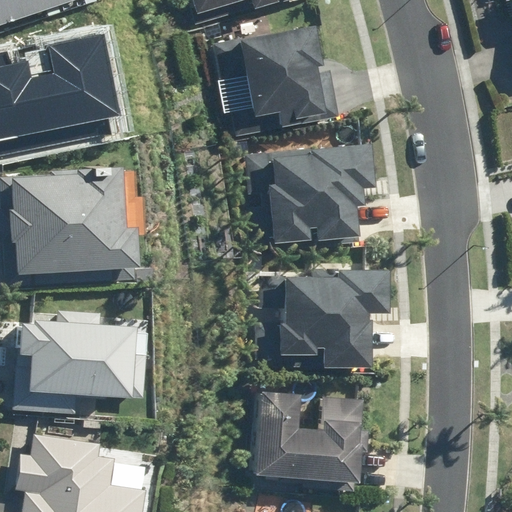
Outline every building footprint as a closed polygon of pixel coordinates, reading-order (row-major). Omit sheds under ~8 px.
[(0,0),(0,23),(64,0),(0,0)] [(186,0),(190,12),(231,0),(245,0),(248,7),(273,0),(186,0)] [(310,23),(210,43),(215,66),(237,62),(248,116),(273,111),(276,126),(337,114),(328,68),(313,71),(311,62),(318,61),(310,23)] [(265,181),(268,240),(356,234),(354,203),(360,202),(359,186),(369,186),(367,140),(243,148),(246,182),(265,181)] [(0,234),(10,234),(13,271),(136,263),(130,163),(0,171),(0,234)] [(318,352),(318,363),(367,363),(367,309),(384,309),(384,262),(305,263),(305,272),(255,272),(255,307),(273,307),(273,352),(318,352)] [(27,352),(25,389),(138,396),(143,323),(96,320),(96,312),(56,310),(55,317),(19,315),(16,352),(27,352)] [(273,394),(241,392),(236,468),(236,473),(262,475),(285,477),(284,480),(288,481),(288,487),(335,490),(337,451),(351,451),(352,430),(345,430),(346,399),(328,398),(304,397),(301,429),(276,427),(277,394),(273,394)] [(21,490),(18,511),(146,511),(152,454),(98,449),(99,440),(32,434),(31,452),(17,450),(13,489),(21,490)]
